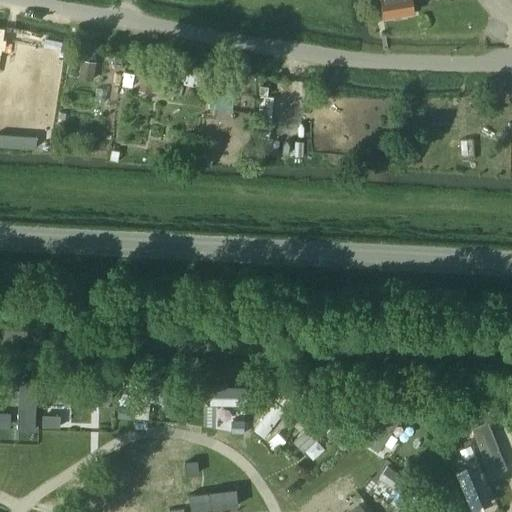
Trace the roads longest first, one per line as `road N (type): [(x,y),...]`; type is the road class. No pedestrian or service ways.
road 1 (secondary): [(511,263),(0,237)]
road 2 (unclassified): [(511,62),(348,61),(15,0)]
